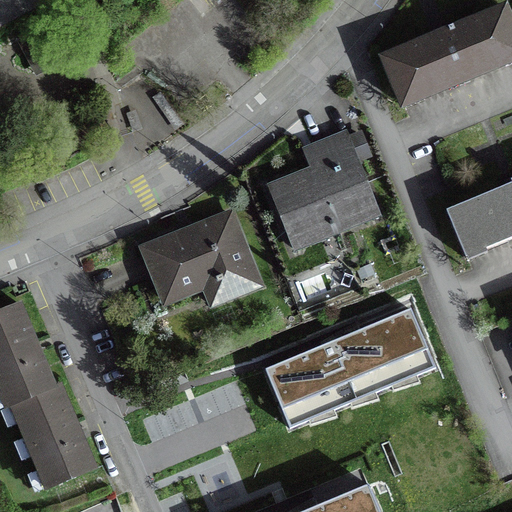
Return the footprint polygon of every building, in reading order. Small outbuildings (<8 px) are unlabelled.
[(0,0),(0,22),(42,0),(0,0)] [(188,0),(204,20),(229,0),(188,0)] [(382,61),(401,107),(511,61),(511,33),(503,11),(453,32),(451,28),(447,30),(448,34),(445,35),(382,61)] [(355,163),(367,158),(358,136),(346,141),(344,136),(311,149),(318,168),(268,189),(293,249),(376,215),(355,163)] [(511,181),(509,183),(511,186),(509,187),(445,213),(464,260),(511,239),(511,181)] [(256,287),(228,217),(143,251),(164,303),(213,283),(218,286),(224,300),(256,287)] [(17,306),(0,313),(0,397),(5,410),(58,388),(57,387),(52,389),(17,306)] [(341,340),(267,370),(291,427),(435,368),(411,311),(341,340)] [(45,491),(93,471),(58,388),(5,410),(11,408),(45,491)] [(302,511),(379,511),(368,485),(302,511)]
